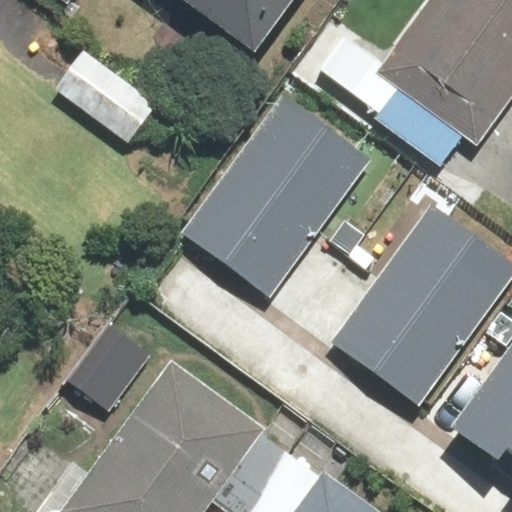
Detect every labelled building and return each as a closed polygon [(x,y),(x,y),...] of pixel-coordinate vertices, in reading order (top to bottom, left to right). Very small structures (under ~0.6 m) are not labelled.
[(50,0),(65,11),(72,0),(164,0),(252,63),(297,0),(50,0)] [(453,140),(467,152),(511,94),(511,0),(439,0),(376,80),(395,95),(374,122),(432,168),(453,140)] [(151,120),(74,59),(51,88),(128,149),(151,120)] [(375,155),(279,90),(179,239),(274,304),(375,155)] [(511,276),(511,262),(431,205),(326,350),(413,413),(511,276)] [(150,367),(106,332),(44,410),(87,445),(150,367)] [(511,349),(446,437),(511,486),(511,349)] [(215,511),(267,442),(171,370),(64,511),(215,511)] [(371,511),(323,477),(297,511),(371,511)]
